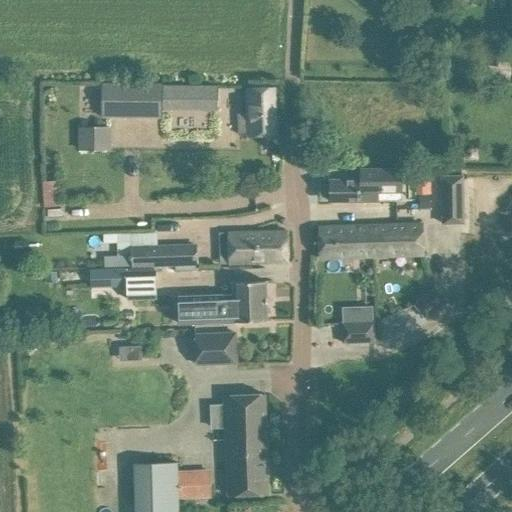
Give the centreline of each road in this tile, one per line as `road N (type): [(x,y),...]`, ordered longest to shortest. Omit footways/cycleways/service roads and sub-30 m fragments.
road 1 (residential): [(308,511),(294,483),(302,306),(291,130),(296,0)]
road 2 (primary): [(511,393),(377,511)]
